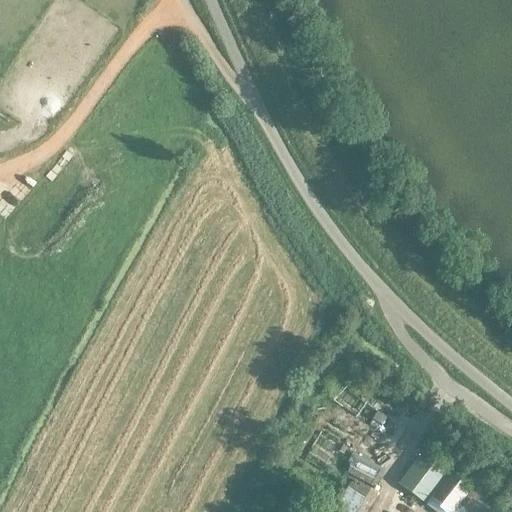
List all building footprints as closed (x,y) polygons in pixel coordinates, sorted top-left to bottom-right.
[(53,242),(44,266),(57,270),(65,246),(53,242)] [(388,452),(405,463),(430,429),(413,417),(388,452)] [(450,457),(429,442),(398,486),(418,500),(450,457)] [(453,511),(469,489),(452,478),(434,505),(445,511),(453,511)] [(383,511),(390,503),(361,482),(339,511),(383,511)]
